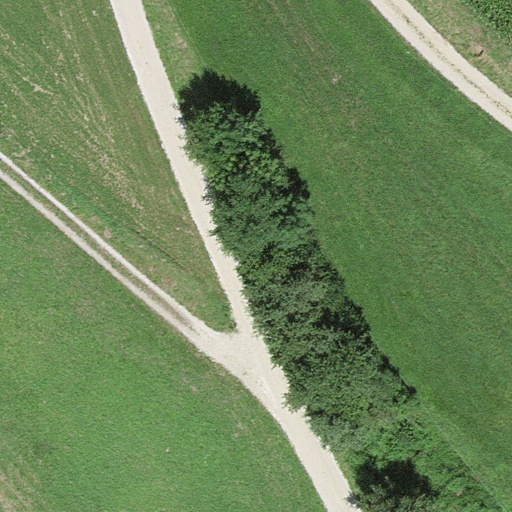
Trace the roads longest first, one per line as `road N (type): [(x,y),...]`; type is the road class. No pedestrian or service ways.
road 1 (residential): [(344,511),(256,349),(128,0)]
road 2 (track): [(256,349),(0,151)]
road 3 (residential): [(381,0),(511,125)]
